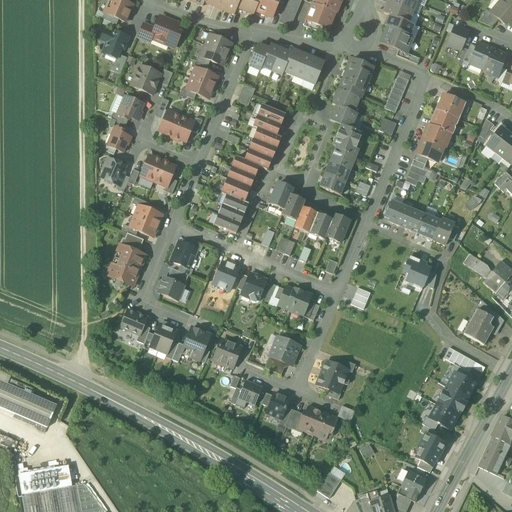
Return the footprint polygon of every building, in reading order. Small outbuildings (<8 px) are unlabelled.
[(119,21),(126,24),(132,9),(130,6),(116,0),(109,0),(103,15),(104,15),(119,21)] [(228,0),(217,0),(214,8),(224,12),(228,0)] [(240,0),(228,0),(224,12),(234,16),(236,11),(240,0)] [(240,0),(236,11),(242,14),(242,12),(253,17),(259,0),(240,0)] [(259,0),(253,17),(258,19),(260,15),(271,20),(279,2),(279,0),(259,0)] [(289,0),(279,24),(290,29),(302,1),(299,0),(289,0)] [(328,0),(316,0),(314,6),(335,15),(336,15),(340,5),(328,0)] [(412,14),(416,4),(405,0),(390,0),(388,5),(412,14)] [(511,9),(503,2),(501,0),(490,14),(491,16),(498,21),(505,27),(507,24),(510,27),(511,25),(511,9)] [(511,0),(504,0),(503,2),(511,9),(511,0)] [(422,7),(416,4),(412,14),(418,17),(422,7)] [(328,31),(335,15),(314,6),(312,5),(305,22),(328,31)] [(408,24),(412,14),(388,5),(384,15),(389,17),(408,24)] [(459,10),(451,7),(448,13),(456,17),(459,10)] [(95,18),(102,21),(104,15),(103,15),(97,12),(95,18)] [(419,17),(418,17),(412,14),(408,24),(414,27),(415,27),(419,17)] [(113,25),(116,27),(119,21),(104,15),(102,21),(104,22),(113,25)] [(445,18),(438,15),(435,23),(442,26),(445,18)] [(491,29),(498,21),(491,16),(488,19),(487,18),(483,15),(477,23),(491,29)] [(414,27),(408,24),(389,17),(385,27),(387,28),(409,37),(414,27)] [(151,40),(170,48),(171,44),(176,46),(180,35),(177,33),(180,26),(163,19),(162,22),(158,20),(155,30),(150,40),(151,40)] [(303,27),(325,37),(328,31),(305,22),(303,27)] [(138,39),(149,44),(151,40),(150,40),(155,30),(144,25),(138,39)] [(442,28),(435,25),(432,31),(439,34),(442,28)] [(419,29),(415,27),(414,27),(409,37),(413,39),(415,39),(419,29)] [(446,47),(460,53),(462,49),(468,33),(454,27),(446,47)] [(413,39),(409,37),(387,28),(380,44),(398,52),(406,55),(413,39)] [(116,61),(118,56),(121,51),(123,46),(126,47),(129,39),(115,33),(114,36),(104,31),(99,42),(106,44),(110,46),(105,57),(116,61)] [(201,39),(207,42),(209,36),(203,33),(201,39)] [(207,42),(205,47),(227,56),(231,45),(209,36),(207,42)] [(440,40),(434,38),(431,45),(437,47),(440,40)] [(101,55),(105,57),(110,46),(106,44),(101,55)] [(483,71),(491,51),(477,44),(475,48),(468,65),(483,71)] [(260,72),(262,69),(261,69),(268,50),(258,46),(249,68),(260,72)] [(270,46),(268,50),(261,69),(262,69),(271,73),(281,51),(270,46)] [(470,46),(467,51),(462,49),(460,53),(457,60),(463,62),(468,65),(475,48),(470,46)] [(222,67),(227,56),(205,47),(200,58),(210,62),(222,67)] [(290,55),(281,51),(271,73),(282,77),(283,74),(283,73),(290,55)] [(292,51),(290,55),(283,73),(283,74),(293,78),(303,56),(292,51)] [(506,57),(491,51),(483,71),(483,72),(489,74),(488,75),(496,79),(497,79),(501,69),(506,57)] [(396,58),(417,67),(419,60),(406,55),(398,52),(396,58)] [(111,73),(120,76),(127,60),(118,56),(116,61),(111,73)] [(313,60),(303,56),(293,78),(304,82),(313,60)] [(198,57),(196,63),(208,68),(210,62),(200,58),(198,57)] [(323,64),(313,60),(304,82),(314,86),(323,64)] [(343,79),(338,91),(359,100),(360,101),(364,92),(362,92),(368,77),(370,78),(373,70),(366,67),(366,66),(358,63),(351,60),(346,73),(345,73),(344,74),(345,74),(344,78),(343,77),(342,79),(343,79)] [(205,73),(208,68),(196,63),(194,62),(191,68),(195,70),(195,69),(205,73)] [(441,67),(434,65),(431,72),(438,75),(441,67)] [(130,88),(152,97),(158,84),(161,77),(160,76),(139,67),(130,88)] [(195,70),(191,80),(213,90),(218,79),(205,73),(195,69),(195,70)] [(495,82),(501,84),(506,74),(506,72),(501,69),(497,79),(496,79),(495,82)] [(158,84),(167,88),(172,75),(163,71),(160,76),(161,77),(158,84)] [(400,72),(397,78),(408,83),(411,77),(400,72)] [(511,78),(511,76),(506,74),(501,84),(509,88),(510,84),(509,84),(511,78)] [(406,88),(408,83),(397,78),(395,83),(406,88)] [(208,101),(213,90),(191,80),(186,91),(186,92),(196,96),(208,101)] [(312,92),(314,86),(304,82),(301,88),(312,92)] [(404,93),(406,88),(395,83),(393,89),(404,93)] [(244,86),(241,92),(252,96),(255,91),(244,86)] [(115,96),(117,97),(122,99),(125,92),(117,89),(115,96)] [(189,99),(194,101),(196,96),(186,92),(186,91),(182,89),(180,95),(189,99)] [(402,98),(404,93),(393,89),(391,94),(402,98)] [(353,115),(359,100),(338,91),(332,106),(336,107),(353,115)] [(250,102),(252,96),(241,92),(239,97),(250,102)] [(447,98),(460,103),(462,98),(449,93),(447,98)] [(399,104),(402,98),(391,94),(389,99),(399,104)] [(438,106),(435,112),(458,121),(464,105),(460,103),(447,98),(442,96),(440,101),(439,100),(437,105),(438,106)] [(108,119),(111,121),(113,115),(117,116),(124,100),(122,99),(117,97),(108,119)] [(248,108),(250,102),(239,97),(237,103),(248,108)] [(129,119),(138,122),(140,116),(138,116),(142,106),(125,99),(124,100),(117,116),(117,117),(128,121),(129,119)] [(397,109),(399,104),(389,99),(386,105),(397,109)] [(155,118),(161,120),(167,107),(160,105),(155,118)] [(252,116),(258,118),(262,108),(256,105),(252,116)] [(395,114),(397,109),(386,105),(384,110),(395,114)] [(262,108),(258,118),(280,127),(284,116),(262,107),(262,108)] [(357,116),(353,115),(336,107),(329,122),(351,131),(357,116)] [(477,119),(482,122),(486,112),(481,110),(477,119)] [(435,112),(429,126),(451,136),(458,121),(435,112)] [(169,138),(172,140),(180,118),(167,113),(159,133),(166,136),(169,137),(169,138)] [(115,123),(125,127),(128,121),(117,117),(117,116),(113,115),(111,121),(115,123)] [(252,128),(253,129),(258,118),(252,116),(248,126),(252,128)] [(351,131),(356,133),(362,118),(357,116),(351,131)] [(193,124),(180,118),(172,140),(175,141),(175,140),(179,141),(186,144),(190,132),(194,124),(193,124)] [(253,129),(258,131),(275,138),(275,137),(280,127),(258,118),(253,129)] [(190,132),(197,135),(202,122),(195,119),(193,124),(194,124),(190,132)] [(383,120),(381,126),(394,131),(396,125),(383,120)] [(486,121),(481,132),(486,136),(490,132),(493,127),(486,121)] [(391,137),(394,131),(381,126),(378,132),(391,137)] [(448,142),(451,136),(429,126),(427,126),(421,141),(444,150),(447,143),(448,142)] [(336,148),(335,150),(356,159),(359,152),(356,150),(362,135),(356,133),(341,127),(332,147),(336,148)] [(253,129),(252,128),(248,139),(253,141),(258,131),(253,129)] [(116,151),(122,154),(126,144),(128,145),(131,139),(122,135),(123,133),(115,129),(107,147),(116,151)] [(485,147),(494,154),(509,135),(500,129),(495,135),(488,144),(485,147)] [(258,131),(253,141),(276,150),(280,140),(275,138),(258,131)] [(495,135),(490,132),(486,136),(481,132),(479,138),(488,144),(495,135)] [(469,135),(466,142),(473,145),(476,138),(469,135)] [(494,154),(502,160),(511,147),(511,137),(509,135),(494,154)] [(225,142),(236,146),(238,140),(227,136),(225,142)] [(253,141),(249,152),(271,161),(276,150),(253,141)] [(427,160),(431,162),(436,160),(437,157),(440,159),(444,150),(421,141),(415,155),(427,160)] [(473,145),(466,142),(463,148),(470,151),(473,145)] [(224,146),(216,143),(213,149),(221,153),(224,146)] [(113,156),(116,151),(107,147),(104,146),(102,152),(113,156)] [(494,154),(485,147),(480,155),(488,161),(490,160),(494,154)] [(511,147),(502,160),(511,167),(511,165),(511,147)] [(333,155),(330,163),(350,171),(351,171),(350,171),(352,166),(356,159),(335,150),(333,154),(333,155)] [(245,162),(244,162),(258,168),(258,169),(266,172),(267,172),(271,161),(249,152),(245,162)] [(494,154),(490,160),(498,166),(502,160),(494,154)] [(415,155),(413,161),(425,166),(427,160),(415,155)] [(141,178),(154,183),(162,162),(156,159),(155,160),(148,158),(140,177),(141,178)] [(236,159),(232,170),(254,179),(258,169),(258,168),(244,162),(236,159)] [(118,188),(119,188),(123,177),(122,176),(125,168),(106,160),(102,171),(107,173),(103,182),(118,188)] [(502,160),(498,166),(506,173),(511,167),(502,160)] [(411,167),(423,172),(423,171),(425,166),(413,161),(411,167)] [(169,165),(162,162),(154,183),(166,188),(167,189),(170,180),(175,169),(169,166),(169,165)] [(347,179),(350,171),(330,163),(328,167),(325,175),(345,184),(345,183),(347,179)] [(365,169),(376,174),(378,168),(367,164),(365,169)] [(423,172),(411,167),(409,173),(420,177),(424,179),(426,173),(423,172)] [(232,170),(227,180),(249,189),(254,179),(232,170)] [(132,171),(129,179),(127,184),(134,187),(139,174),(132,171)] [(407,178),(418,183),(420,177),(409,173),(407,178)] [(437,176),(431,174),(428,180),(434,183),(437,176)] [(494,185),(499,190),(508,180),(510,178),(506,174),(505,175),(495,182),(496,182),(494,185)] [(342,191),(345,184),(325,175),(324,175),(323,179),(323,180),(319,188),(326,191),(327,192),(329,193),(331,194),(333,194),(340,197),(340,196),(342,191)] [(123,194),(127,184),(129,179),(123,177),(119,188),(118,188),(117,192),(123,194)] [(418,183),(423,185),(426,179),(424,179),(420,177),(418,183)] [(154,183),(141,178),(138,185),(151,190),(154,183)] [(410,186),(416,188),(418,183),(407,178),(405,184),(410,186)] [(466,179),(459,189),(466,192),(472,183),(466,179)] [(164,193),(172,196),(177,183),(170,180),(167,189),(166,188),(164,193)] [(221,195),(226,197),(243,204),(249,189),(227,180),(221,195)] [(446,183),(439,180),(435,188),(440,190),(444,188),(446,183)] [(503,194),(506,191),(511,183),(508,180),(499,190),(503,194)] [(404,185),(397,182),(395,188),(402,190),(404,185)] [(359,183),(357,189),(368,193),(370,188),(359,183)] [(203,187),(196,184),(194,191),(201,193),(203,187)] [(269,205),(284,211),(290,196),(292,191),(277,185),(269,205)] [(366,199),(368,193),(357,189),(355,194),(366,199)] [(489,192),(483,189),(479,197),(486,200),(489,192)] [(226,197),(221,195),(220,194),(216,204),(222,207),(226,197)] [(281,217),(290,220),(291,218),(297,221),(302,209),(305,203),(290,196),(284,211),(281,217)] [(391,202),(402,207),(404,201),(394,196),(391,202)] [(226,197),(222,207),(244,216),(248,206),(243,204),(226,197)] [(138,207),(146,210),(149,205),(145,203),(135,199),(132,205),(138,207)] [(478,206),(473,199),(465,205),(471,212),(478,206)] [(388,223),(394,226),(402,207),(391,202),(384,219),(389,221),(388,223)] [(138,207),(134,218),(158,228),(162,217),(146,210),(138,207)] [(222,207),(218,216),(240,226),(244,216),(222,207)] [(413,211),(402,207),(394,226),(400,228),(401,226),(405,228),(413,211)] [(427,207),(424,216),(433,220),(437,211),(427,207)] [(296,223),(294,227),(302,230),(301,232),(309,236),(317,215),(302,209),(297,221),(296,223)] [(424,216),(413,211),(405,228),(404,230),(405,230),(411,233),(412,230),(417,232),(424,216)] [(208,224),(213,226),(218,216),(212,214),(208,224)] [(500,218),(493,214),(489,221),(496,225),(500,218)] [(332,222),(317,215),(309,236),(308,238),(315,241),(316,239),(324,242),(325,238),(332,222)] [(99,216),(96,222),(103,225),(106,219),(99,216)] [(236,236),(240,226),(218,216),(213,226),(236,236)] [(433,220),(424,216),(417,232),(426,236),(425,239),(432,242),(440,223),(433,220)] [(334,217),(332,222),(325,238),(340,245),(344,235),(346,234),(345,231),(349,223),(334,217)] [(153,239),(158,228),(134,218),(129,229),(137,233),(153,239)] [(441,221),(440,223),(432,242),(445,247),(448,240),(452,229),(454,226),(441,221)] [(121,232),(127,235),(135,238),(137,233),(129,229),(124,226),(121,232)] [(448,240),(454,242),(458,231),(452,229),(448,240)] [(127,235),(121,232),(119,231),(117,236),(118,237),(123,239),(124,240),(127,235)] [(268,249),(274,235),(267,232),(261,245),(268,249)] [(143,241),(135,238),(127,235),(124,240),(129,242),(126,250),(138,254),(143,241)] [(481,240),(489,246),(492,242),(484,236),(481,240)] [(116,287),(119,288),(122,287),(123,284),(133,288),(135,283),(134,280),(138,269),(141,268),(145,258),(138,254),(126,250),(129,242),(124,240),(123,239),(109,273),(117,276),(117,278),(116,281),(115,284),(116,287)] [(276,252),(283,255),(288,242),(282,239),(276,252)] [(197,251),(200,253),(203,247),(190,242),(188,247),(197,251)] [(295,245),(288,242),(283,255),(289,258),(295,245)] [(180,267),(189,270),(197,251),(188,247),(178,243),(170,263),(180,267)] [(298,261),(305,264),(311,252),(303,249),(298,261)] [(503,286),(504,285),(491,274),(487,267),(469,255),(463,265),(486,280),(483,284),(495,295),(502,286),(503,286)] [(412,287),(421,291),(423,287),(429,273),(430,271),(424,269),(426,265),(409,258),(403,273),(409,275),(406,283),(413,286),(412,287)] [(325,273),(333,276),(337,265),(330,261),(325,273)] [(222,263),(220,267),(218,273),(213,286),(229,293),(239,270),(222,263)] [(511,272),(500,263),(491,274),(504,285),(507,282),(508,282),(511,276),(511,272)] [(212,271),(218,273),(220,267),(215,265),(212,271)] [(180,267),(177,273),(188,277),(190,278),(193,271),(189,270),(180,267)] [(184,288),(188,277),(177,273),(171,270),(167,281),(184,288)] [(107,277),(116,281),(117,278),(117,276),(109,273),(107,277)] [(436,276),(429,273),(423,287),(433,291),(436,276)] [(251,303),(255,304),(259,303),(260,299),(259,296),(261,291),(263,290),(266,282),(250,275),(248,279),(242,292),(241,296),(250,300),(251,303)] [(237,290),(242,292),(248,279),(243,276),(237,290)] [(511,276),(508,282),(507,282),(504,285),(503,286),(511,293),(511,276)] [(157,294),(178,302),(178,301),(183,290),(184,288),(167,281),(163,279),(157,294)] [(376,284),(370,281),(368,287),(374,290),(376,284)] [(409,296),(412,287),(413,286),(406,283),(401,293),(409,296)] [(264,302),(269,304),(277,288),(271,286),(264,302)] [(495,295),(503,303),(505,301),(511,293),(503,286),(502,286),(495,295)] [(279,288),(277,288),(269,304),(269,306),(276,309),(277,307),(279,302),(274,300),(279,288)] [(274,300),(279,302),(284,291),(279,288),(274,300)] [(285,288),(284,291),(279,302),(277,307),(290,312),(299,291),(294,289),(293,291),(285,288)] [(368,300),(370,295),(357,289),(355,295),(368,300)] [(183,290),(178,301),(186,304),(190,293),(183,290)] [(303,319),(303,318),(310,301),(312,297),(299,291),(290,312),(289,313),(303,319)] [(366,306),(368,300),(355,295),(353,300),(366,306)] [(363,311),(366,306),(353,300),(350,306),(363,311)] [(315,303),(310,301),(303,318),(308,320),(314,306),(315,303)] [(482,302),(477,311),(491,319),(494,314),(482,302)] [(308,320),(313,322),(319,308),(314,306),(308,320)] [(139,337),(143,327),(145,323),(141,321),(142,317),(127,311),(122,325),(128,328),(126,332),(139,337)] [(463,335),(483,347),(484,346),(483,346),(492,330),(493,329),(488,326),(492,319),(491,319),(477,311),(477,312),(470,325),(464,335),(463,335)] [(492,330),(498,333),(504,322),(494,314),(491,319),(492,319),(488,326),(493,329),(492,330)] [(457,331),(464,335),(470,325),(463,321),(457,331)] [(150,348),(158,352),(169,326),(162,323),(161,327),(158,326),(154,336),(149,348),(150,348)] [(175,329),(169,326),(158,352),(167,355),(172,344),(177,333),(174,332),(175,329)] [(136,343),(143,346),(148,334),(150,330),(143,327),(139,337),(136,343)] [(181,355),(199,362),(204,351),(210,336),(191,329),(184,347),(181,355)] [(243,332),(241,337),(248,340),(251,333),(246,331),(243,332)] [(154,336),(148,334),(143,346),(142,349),(148,352),(150,348),(149,348),(154,336)] [(266,347),(273,350),(277,339),(271,336),(266,347)] [(299,348),(302,342),(291,337),(288,343),(299,348)] [(291,367),(299,348),(288,343),(277,339),(273,350),(269,358),(291,367)] [(213,360),(233,369),(241,351),(221,342),(213,360)] [(165,359),(172,361),(178,346),(172,344),(167,355),(165,359)] [(178,345),(178,346),(172,361),(178,364),(181,355),(184,347),(178,345)] [(150,348),(148,352),(147,355),(155,359),(158,352),(150,348)] [(449,349),(443,360),(448,362),(454,352),(449,349)] [(199,362),(205,365),(209,353),(204,351),(199,362)] [(454,352),(448,362),(453,365),(459,355),(454,352)] [(459,355),(453,365),(455,366),(458,368),(464,358),(459,355)] [(264,370),(281,377),(283,370),(291,367),(269,358),(264,370)] [(464,358),(458,368),(464,371),(470,361),(464,358)] [(347,373),(352,374),(355,366),(338,360),(335,367),(348,372),(347,373)] [(470,361),(464,371),(469,374),(472,369),(475,364),(470,361)] [(329,391),(338,395),(347,373),(348,372),(335,367),(326,363),(316,386),(329,391)] [(485,369),(475,364),(472,369),(482,374),(485,369)] [(451,373),(454,375),(454,374),(465,381),(469,374),(464,371),(458,368),(455,366),(451,373)] [(446,389),(467,401),(475,386),(473,385),(465,381),(454,374),(454,375),(446,389)] [(230,388),(235,390),(236,389),(240,380),(234,377),(230,388)] [(0,409),(47,429),(56,407),(0,383),(0,409)] [(246,404),(254,407),(262,389),(245,383),(241,392),(238,400),(246,404)] [(241,392),(236,389),(235,390),(230,404),(236,407),(236,406),(238,400),(241,392)] [(446,389),(436,406),(457,418),(460,413),(461,413),(465,405),(464,405),(467,401),(446,389)] [(338,402),(340,396),(338,395),(329,391),(327,397),(338,402)] [(261,406),(268,409),(273,398),(266,395),(261,406)] [(280,421),(281,421),(286,409),(289,401),(274,395),(273,398),(268,409),(265,415),(280,421)] [(236,406),(244,410),(246,404),(238,400),(236,406)] [(457,418),(436,406),(429,420),(428,420),(438,425),(449,432),(457,418)] [(302,432),(314,436),(323,415),(307,408),(304,414),(302,414),(302,415),(297,426),(304,429),(302,432)] [(338,417),(351,422),(355,413),(342,408),(338,417)] [(278,425),(285,428),(291,411),(286,409),(281,421),(280,421),(278,425)] [(302,415),(291,411),(285,428),(292,431),(293,428),(294,425),(297,426),(302,415)] [(325,416),(323,415),(314,436),(324,440),(326,434),(329,435),(332,436),(338,421),(329,418),(329,419),(326,418),(325,416)] [(428,420),(429,420),(426,418),(422,426),(424,427),(434,432),(438,425),(428,420)] [(497,477),(502,465),(505,458),(511,444),(511,422),(502,418),(478,469),(497,477)] [(282,434),(285,428),(278,425),(276,431),(282,434)] [(421,434),(424,436),(425,435),(433,440),(436,434),(434,432),(424,427),(421,434)] [(437,458),(438,459),(445,447),(437,443),(437,442),(433,440),(425,435),(424,436),(417,449),(420,450),(416,457),(415,459),(420,462),(431,468),(432,467),(437,458)] [(343,449),(344,452),(356,447),(355,443),(343,449)] [(360,453),(364,461),(374,455),(370,448),(360,453)] [(511,461),(505,458),(502,465),(508,468),(511,461)] [(431,468),(420,462),(417,469),(430,475),(433,468),(432,467),(431,468)] [(68,467),(54,470),(58,490),(71,487),(68,467)] [(330,475),(340,482),(345,475),(334,468),(330,475)] [(58,490),(54,470),(47,471),(51,491),(58,490)] [(44,492),(51,491),(47,471),(41,472),(44,492)] [(398,481),(403,483),(407,473),(403,471),(399,479),(398,481)] [(37,493),(44,492),(41,472),(34,473),(37,493)] [(31,494),(37,493),(34,473),(27,474),(31,494)] [(425,482),(407,473),(403,483),(400,490),(399,489),(396,496),(399,497),(411,502),(415,504),(425,482)] [(22,496),(31,494),(27,474),(18,476),(22,496)] [(317,493),(328,500),(340,482),(330,475),(329,474),(317,493)] [(502,495),(511,499),(511,486),(507,484),(502,495)] [(104,511),(87,488),(83,485),(82,485),(71,487),(58,490),(51,491),(44,492),(37,493),(31,494),(22,496),(21,496),(23,511),(104,511)] [(387,491),(377,494),(378,500),(389,497),(387,491)] [(371,511),(369,503),(378,500),(377,494),(376,492),(359,498),(359,501),(362,511),(371,511)] [(369,503),(371,511),(393,511),(393,510),(389,497),(378,500),(369,503)] [(399,497),(396,502),(408,508),(411,502),(399,497)] [(362,511),(359,501),(353,502),(346,511),(362,511)] [(396,502),(394,508),(401,511),(406,511),(408,508),(396,502)]
